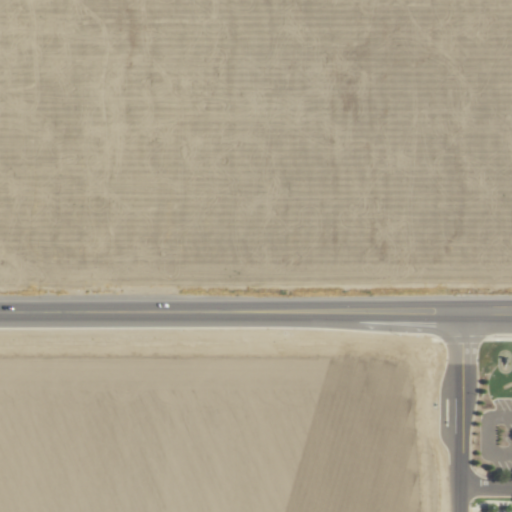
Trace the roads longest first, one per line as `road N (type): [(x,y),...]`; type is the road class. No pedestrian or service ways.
road 1 (tertiary): [(0,312),(511,313)]
road 2 (tertiary): [(341,312),(357,324),(434,329),(456,345)]
